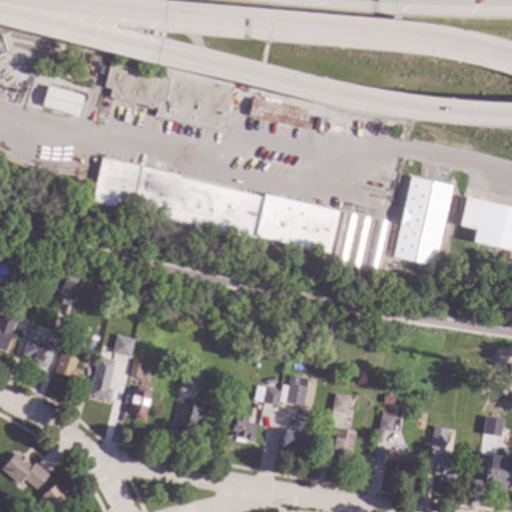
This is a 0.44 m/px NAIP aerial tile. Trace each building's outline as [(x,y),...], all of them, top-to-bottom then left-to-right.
[(97,57),(96,63),(86,61),(88,55),(97,57)] [(230,92),(221,133),(153,117),(155,109),(107,98),(109,89),(102,88),(107,64),(230,92)] [(81,96),(75,117),(39,107),(45,86),(81,96)] [(306,112),(302,130),(246,117),(250,99),(306,112)] [(339,127),(337,136),(326,133),(328,125),(339,127)] [(275,196),(276,195),(286,198),(285,201),(299,204),(300,201),(323,206),(322,209),(336,212),(327,254),(90,203),(91,197),(95,180),(99,159),(275,196)] [(449,187),(431,266),(390,257),(408,178),(449,187)] [(511,208),(511,252),(469,243),(472,230),(456,226),(462,198),(511,208)] [(388,223),(377,273),(358,269),(329,263),(341,213),(388,223)] [(77,275),(74,284),(78,286),(73,302),(58,297),(63,280),(66,281),(69,272),(77,275)] [(8,304),(5,311),(0,309),(2,302),(8,304)] [(0,316),(14,321),(3,352),(0,350),(0,316)] [(82,328),(77,340),(67,337),(72,324),(82,328)] [(304,336),(304,344),(293,344),(294,335),(304,336)] [(132,341),(114,336),(110,354),(128,358),(132,341)] [(27,339),(53,347),(47,365),(46,365),(45,369),(30,364),(31,360),(21,356),(27,339)] [(78,352),(73,366),(78,368),(74,381),(51,373),(60,346),(78,352)] [(106,352),(104,359),(96,356),(98,349),(106,352)] [(143,361),(139,380),(126,377),(129,359),(143,361)] [(198,372),(195,391),(178,388),(181,369),(198,372)] [(110,374),(106,389),(111,390),(108,402),(86,397),(92,370),(110,374)] [(305,379),(301,406),(282,403),(287,376),(305,379)] [(278,390),(275,407),(251,403),(253,386),(278,390)] [(148,393),(143,422),(133,420),(134,415),(126,414),(130,390),(148,393)] [(393,394),(391,406),(381,404),(383,391),(393,394)] [(347,397),(344,414),(329,412),(332,394),(347,397)] [(205,407),(202,422),(194,421),(193,430),(189,430),(188,434),(178,432),(179,426),(176,426),(181,402),(205,407)] [(388,433),(375,431),(379,411),(392,413),(388,433)] [(246,418),(245,423),(252,425),(250,440),(227,436),(230,419),(237,421),(238,416),(246,418)] [(491,426),(489,441),(478,439),(480,424),(491,426)] [(296,429),(296,433),(303,434),(300,451),(278,447),(281,430),(289,431),(289,428),(296,429)] [(351,431),(345,466),(334,463),(334,459),(327,458),(332,428),(351,431)] [(444,433),(442,448),(427,445),(429,431),(444,433)] [(398,449),(398,452),(408,454),(405,472),(396,470),(395,473),(384,472),(385,469),(379,467),(382,449),(390,451),(390,448),(398,449)] [(18,457),(20,455),(26,460),(24,462),(29,467),(32,463),(46,475),(34,490),(22,479),(17,485),(0,470),(0,466),(12,453),(18,457)] [(450,456),(450,461),(456,462),(453,479),(448,478),(447,483),(437,481),(437,477),(431,476),(434,458),(441,459),(442,455),(450,456)] [(501,457),(500,466),(506,467),(503,491),(488,490),(489,483),(482,483),(484,455),(501,457)] [(70,503),(59,511),(41,511),(46,506),(39,497),(54,484),(70,503)]
